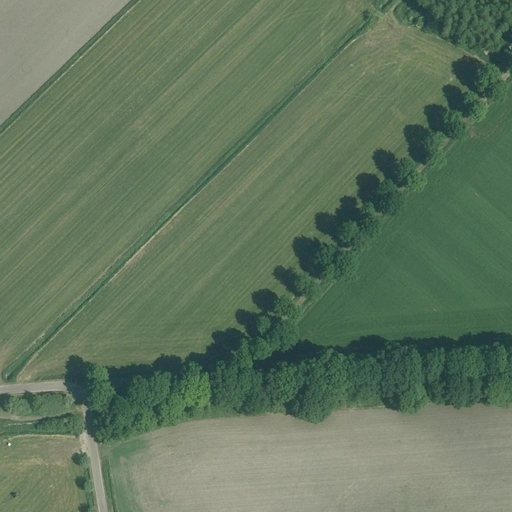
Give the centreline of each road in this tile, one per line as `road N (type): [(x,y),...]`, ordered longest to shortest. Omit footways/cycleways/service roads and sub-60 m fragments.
road 1 (track): [(67,388),(229,375),(511,64)]
road 2 (unclassified): [(98,511),(79,395),(67,388),(0,390)]
